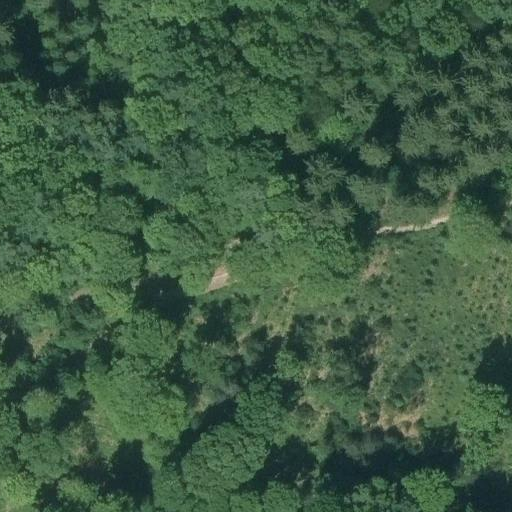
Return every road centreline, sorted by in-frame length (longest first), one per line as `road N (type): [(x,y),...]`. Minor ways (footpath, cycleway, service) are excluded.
road 1 (track): [(158,297),(270,270),(359,236),(511,207)]
road 2 (track): [(0,422),(158,297)]
